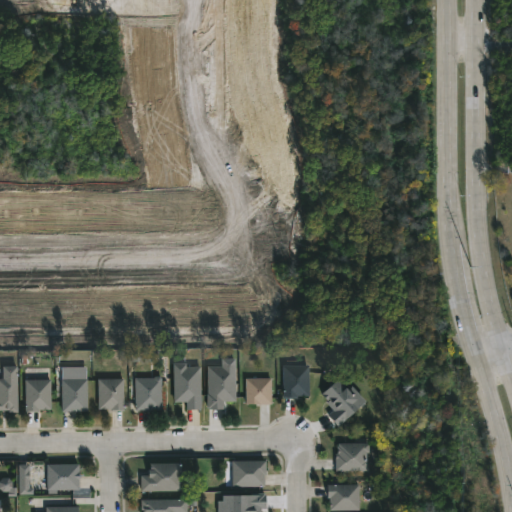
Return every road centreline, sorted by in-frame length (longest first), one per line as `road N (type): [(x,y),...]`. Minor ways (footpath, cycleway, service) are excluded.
road 1 (secondary): [(448,0),(460,289),(476,357)]
road 2 (secondary): [(503,353),(483,278),(473,0)]
road 3 (residential): [(0,442),(295,437)]
road 4 (secondary): [(476,357),(511,490)]
